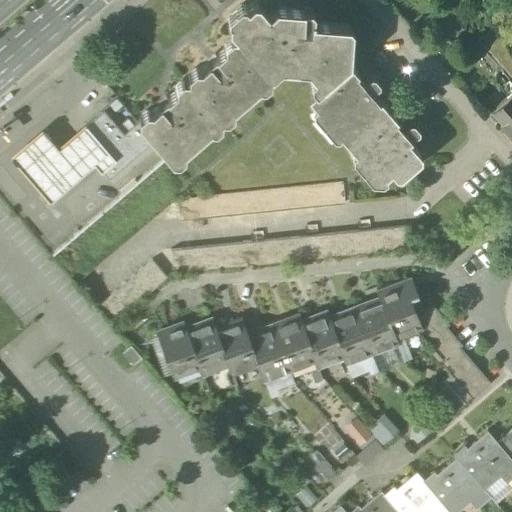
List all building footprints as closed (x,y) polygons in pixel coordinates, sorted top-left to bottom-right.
[(309,10),(275,8),(267,15),(256,3),(252,3),(228,23),(229,28),(237,37),(265,70),(276,60),(284,63),(284,68),(296,69),(296,63),(307,64),(307,70),(321,87),(348,63),(351,29),(348,25),(312,23),(313,14),(309,10)] [(237,37),(188,79),(221,118),(270,77),(265,70),(237,37)] [(321,87),(307,98),(347,145),(388,110),(380,99),(373,105),(366,97),(378,87),(378,83),(374,78),(370,77),(358,88),(350,79),(357,73),(348,63),(321,87)] [(188,79),(138,122),(171,160),(221,118),(188,79)] [(511,94),(494,110),(505,123),(511,130),(511,94)] [(123,133),(103,109),(85,124),(115,158),(101,170),(109,178),(153,140),(137,122),(123,133)] [(388,110),(347,145),(374,176),(386,177),(391,173),(395,178),(400,178),(420,161),(421,156),(408,142),(418,134),(418,130),(413,124),(410,123),(397,134),(390,125),(397,119),(388,110)] [(58,148),(42,130),(12,156),(50,200),(94,163),(101,170),(100,168),(113,158),(85,125),(85,124),(58,148)] [(342,182),(330,183),(333,205),(344,204),(342,182)] [(330,183),(319,184),(321,206),(333,205),(330,183)] [(319,184),(307,185),(309,208),(321,206),(319,184)] [(307,185),(295,186),(297,209),(309,208),(307,185)] [(295,186),(283,188),(286,210),(297,209),(295,186)] [(283,188),(272,189),(274,211),(286,210),(283,188)] [(272,189),(260,190),(262,212),(274,211),(272,189)] [(260,190),(248,191),(250,213),(262,212),(260,190)] [(248,191),(236,192),(238,215),(250,213),(248,191)] [(236,192),(224,194),(227,216),(238,215),(236,192)] [(224,194),(213,195),(215,217),(227,216),(224,194)] [(213,195),(201,196),(203,218),(215,217),(213,195)] [(201,196),(189,197),(191,219),(203,218),(201,196)] [(189,197),(177,198),(180,221),(191,219),(189,197)] [(406,228),(395,229),(397,251),(409,250),(406,228)] [(395,229),(383,230),(385,252),(397,251),(395,229)] [(383,230),(371,231),(373,254),(385,252),(383,230)] [(371,231),(359,233),(362,255),(373,254),(371,231)] [(359,233),(347,234),(350,256),(362,255),(359,233)] [(347,234),(336,235),(338,257),(350,256),(347,234)] [(336,235),(324,236),(326,258),(338,257),(336,235)] [(324,236),(312,237),(314,260),(326,258),(324,236)] [(312,237),(300,239),(303,261),(314,260),(312,237)] [(300,239),(289,240),(291,262),(303,261),(300,239)] [(289,240),(277,241),(279,263),(291,262),(289,240)] [(277,241),(265,242),(267,264),(279,263),(277,241)] [(265,242),(253,243),(255,266),(267,264),(265,242)] [(253,243),(241,245),(244,267),(255,266),(253,243)] [(241,245),(230,246),(232,268),(244,267),(241,245)] [(230,246),(218,247),(220,269),(232,268),(230,246)] [(218,247),(206,248),(208,270),(220,269),(218,247)] [(206,248),(194,249),(197,272),(208,270),(206,248)] [(194,249),(183,251),(185,273),(197,272),(194,249)] [(183,251),(171,252),(173,274),(185,273),(183,251)] [(167,278),(152,261),(143,269),(158,286),(167,278)] [(158,286),(143,269),(134,277),(149,294),(158,286)] [(408,276),(387,284),(391,296),(413,287),(408,276)] [(149,294),(134,277),(125,284),(140,301),(149,294)] [(140,301),(125,284),(116,292),(131,309),(140,301)] [(413,287),(391,296),(387,284),(376,288),(380,298),(394,335),(419,326),(414,313),(422,310),(413,287)] [(131,309),(116,292),(107,300),(122,317),(131,309)] [(380,298),(363,305),(363,302),(353,306),(354,308),(370,351),(396,341),(394,335),(380,298)] [(122,317),(107,300),(99,308),(113,325),(122,317)] [(422,310),(414,313),(419,326),(421,331),(440,315),(433,306),(422,310)] [(370,351),(354,308),(338,315),(337,312),(328,316),(342,354),(344,361),(370,351)] [(326,311),(309,318),(308,315),(299,319),(315,359),(316,364),(342,354),(328,316),(326,311)] [(298,315),(282,322),(281,320),(272,323),(289,369),(315,359),(299,319),(298,315)] [(440,315),(421,331),(423,337),(427,342),(446,326),(448,325),(440,315)] [(240,318),(229,322),(229,324),(215,329),(227,362),(231,372),(257,362),(247,335),(240,318)] [(211,320),(194,326),(193,324),(185,327),(200,367),(202,372),(227,362),(215,329),(211,320)] [(183,322),(172,326),(172,328),(156,334),(173,377),(200,367),(185,327),(183,322)] [(272,323),(260,328),(261,329),(247,335),(257,362),(263,378),(289,369),(272,323)] [(446,326),(427,342),(435,351),(454,335),(446,326)] [(454,335),(435,351),(442,360),(443,360),(459,347),(462,344),(454,335)] [(459,347),(443,360),(442,360),(440,362),(448,371),(467,356),(459,347)] [(467,356),(448,371),(456,380),(475,365),(467,356)] [(475,365),(456,380),(464,390),(482,374),(475,365)] [(482,374),(464,390),(472,399),(490,383),(482,374)] [(450,389),(440,398),(452,410),(461,401),(450,389)] [(385,411),(366,420),(374,439),(393,430),(385,411)] [(351,414),(340,425),(357,442),(368,431),(351,414)] [(511,429),(497,442),(505,451),(511,445),(511,429)] [(486,430),(466,448),(463,444),(453,453),(456,457),(482,488),(499,473),(506,482),(511,476),(511,460),(505,451),(497,442),(486,430)] [(371,437),(354,453),(359,459),(376,443),(371,437)] [(456,457),(436,474),(433,471),(422,479),(449,510),(449,511),(452,511),(467,500),(474,508),(488,496),(482,488),(456,457)] [(415,471),(395,488),(392,484),(382,493),(397,511),(446,511),(449,510),(422,479),(415,471)] [(380,490),(359,508),(356,505),(347,511),(397,511),(382,493),(380,490)]
